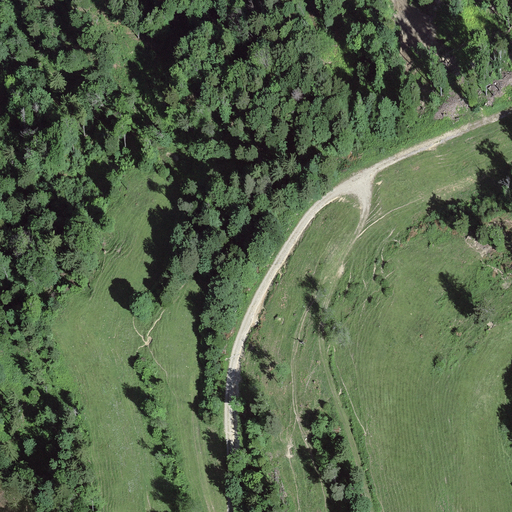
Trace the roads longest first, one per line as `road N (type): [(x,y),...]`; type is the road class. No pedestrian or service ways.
road 1 (track): [(227,511),(229,388),(242,323),(311,213),(356,178)]
road 2 (track): [(356,178),(364,200),(358,228),(324,296),(318,345),(373,511)]
road 3 (track): [(356,178),(511,106)]
